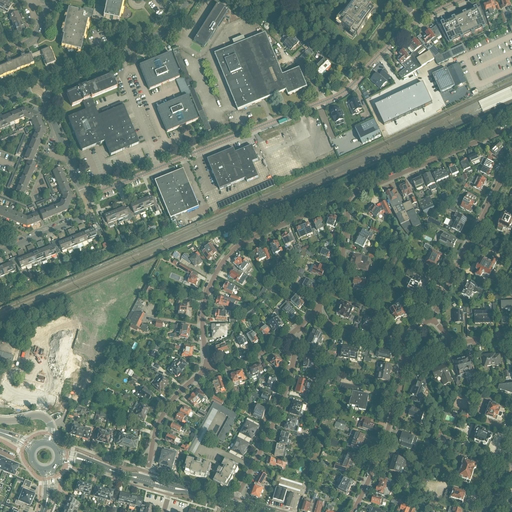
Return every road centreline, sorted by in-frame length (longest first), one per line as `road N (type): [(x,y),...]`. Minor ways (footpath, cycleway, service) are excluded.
road 1 (residential): [(84,197),(334,97),(419,21)]
road 2 (residential): [(208,369),(202,316),(222,262),(246,240),(347,197)]
road 3 (residential): [(432,318),(511,158)]
road 4 (residential): [(347,197),(511,128)]
road 5 (tertiary): [(187,0),(145,43),(39,87)]
road 6 (residential): [(353,511),(381,455),(403,362)]
road 7 (residential): [(251,467),(277,411),(295,330)]
road 8 (residential): [(145,480),(160,419),(208,369)]
road 9 (residential): [(314,311),(342,256),(347,197)]
